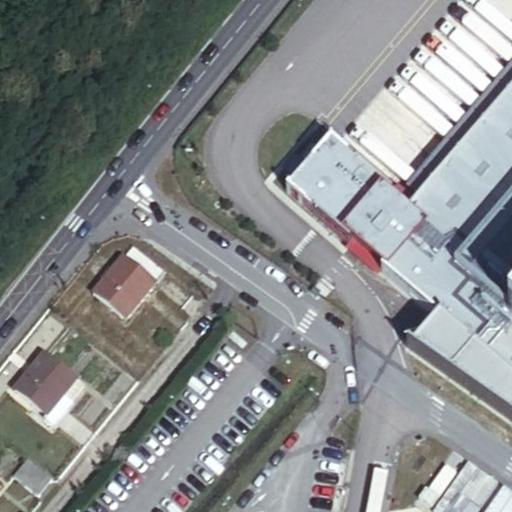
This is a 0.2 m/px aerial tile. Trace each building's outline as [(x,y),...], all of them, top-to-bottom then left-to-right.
[(511,298),(511,81),(408,203),(496,278),(492,283),(511,300),(511,298)] [(511,311),(506,306),(511,300),(492,283),(496,278),(408,203),(327,133),(286,181),(347,233),(350,228),(369,244),(366,249),(437,310),(414,336),(511,406),(511,311)] [(121,264),(83,306),(118,335),(154,290),(121,264)] [(31,372),(6,405),(39,434),(66,399),(31,372)] [(36,511),(50,494),(21,473),(7,490),(33,511),(36,511)]
